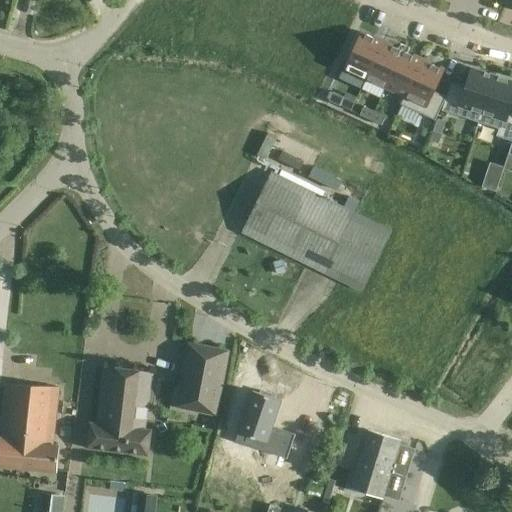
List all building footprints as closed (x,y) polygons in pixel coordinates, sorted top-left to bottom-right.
[(366,78),(383,42),(362,33),(346,69),(366,78)] [(366,78),(386,87),(402,51),(383,42),(366,78)] [(386,87),(405,96),(422,60),(402,51),(386,87)] [(426,106),(422,115),(433,120),(444,96),(433,91),(442,70),(422,60),(405,96),(426,106)] [(465,88),(450,83),(441,111),(478,123),(494,76),(471,69),(465,88)] [(498,129),(496,136),(511,141),(511,140),(511,114),(508,113),(511,102),(511,82),(494,76),(478,123),(498,129)] [(353,107),(341,101),(338,110),(349,115),(353,107)] [(364,112),(353,107),(349,115),(360,120),(364,112)] [(437,119),(433,131),(441,134),(445,121),(437,119)] [(381,120),(377,128),(388,133),(392,125),(381,120)] [(266,157),(275,138),(264,133),(256,152),(266,157)] [(276,162),(294,168),(297,159),(279,154),(276,162)] [(496,165),(493,176),(500,179),(504,167),(496,165)] [(309,169),(306,179),(335,188),(338,177),(309,169)] [(343,208),(271,173),(243,232),(361,290),(390,232),(353,214),(343,208)] [(349,196),(343,208),(353,214),(360,201),(349,196)] [(228,351),(189,343),(176,407),(215,415),(228,351)] [(143,434),(150,372),(102,366),(96,428),(89,428),(87,451),(147,458),(149,434),(143,434)] [(55,387),(5,384),(0,465),(56,471),(58,447),(53,447),(55,387)] [(252,391),(235,442),(287,459),(295,434),(272,426),(281,401),(274,398),(275,396),(260,390),(259,393),(252,391)] [(361,449),(349,488),(382,498),(383,495),(400,500),(415,449),(399,444),(400,440),(367,430),(361,449)] [(309,484),(306,494),(321,498),(323,488),(309,484)] [(43,493),(41,511),(62,511),(65,496),(43,493)] [(138,494),(135,511),(154,511),(157,496),(138,494)]
